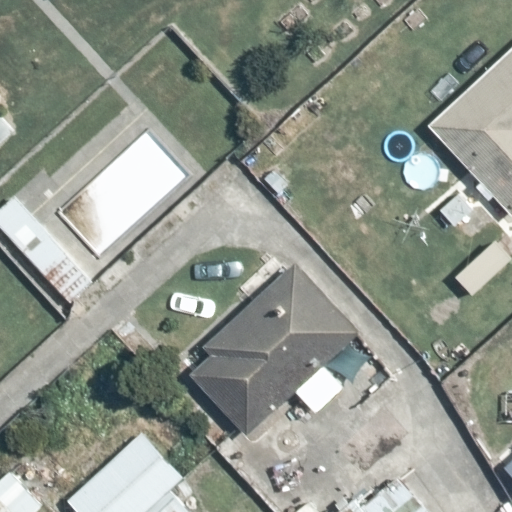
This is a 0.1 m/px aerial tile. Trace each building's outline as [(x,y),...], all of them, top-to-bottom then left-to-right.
[(511,52),(433,123),(511,212),(511,52)] [(0,143),(3,146),(21,127),(0,106),(0,143)] [(13,190),(0,199),(0,222),(66,304),(90,285),(13,190)] [(363,332),(298,263),(187,367),(249,433),(297,388),(318,410),(346,384),(328,365),(363,332)] [(143,511),(185,473),(143,427),(68,497),(82,511),(143,511)] [(511,447),(500,457),(511,470),(511,447)] [(32,511),(43,502),(11,467),(0,477),(0,511),(32,511)] [(433,511),(400,471),(368,498),(361,490),(333,511),(433,511)] [(193,511),(176,494),(156,511),(193,511)]
